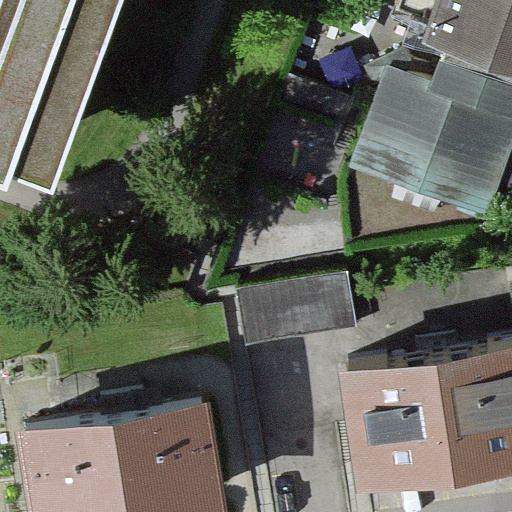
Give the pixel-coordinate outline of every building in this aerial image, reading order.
[(94,11),(64,0),(3,0),(0,10),(0,150),(37,164),(94,11)] [(97,0),(64,0),(94,11),(97,0)] [(511,0),(439,0),(511,24),(511,0)] [(344,263),(236,281),(245,338),(353,321),(344,263)] [(511,440),(511,319),(343,346),(361,463),(511,440)] [(0,374),(0,413),(15,500),(224,464),(201,339),(0,374)]
